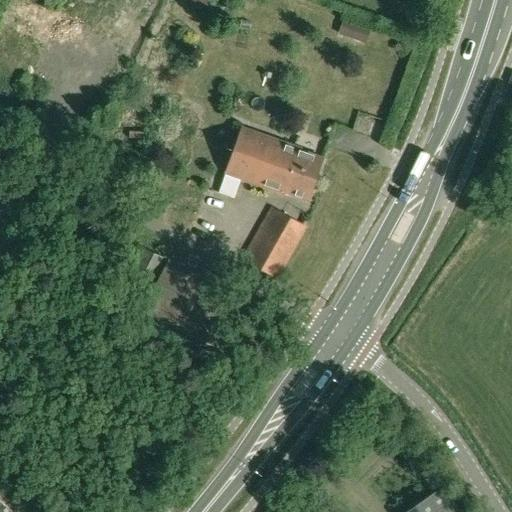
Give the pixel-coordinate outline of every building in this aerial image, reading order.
[(366,43),(371,28),(356,23),(351,38),(366,43)] [(242,127),(225,173),(284,194),(285,192),(308,200),(323,158),(300,150),(301,148),(242,127)] [(272,208),(244,258),(277,277),(306,227),(272,208)] [(210,347),(232,304),(165,268),(142,312),(210,347)] [(239,322),(244,326),(250,317),(245,314),(239,322)] [(459,511),(442,487),(406,511),(459,511)] [(9,511),(0,503),(0,511),(9,511)]
